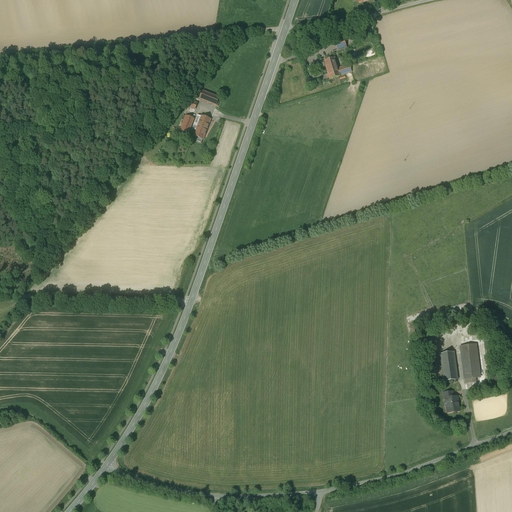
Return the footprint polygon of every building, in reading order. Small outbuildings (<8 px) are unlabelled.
[(334,41),(337,51),(346,48),(343,38),(334,41)] [(334,58),(324,61),(330,80),(340,77),(340,76),(338,69),(334,58)] [(349,65),(338,69),(340,76),(352,72),(349,65)] [(202,91),(199,100),(216,106),(219,98),(202,91)] [(190,101),(187,111),(194,114),(197,104),(190,101)] [(194,120),(186,117),(180,131),(188,134),(194,120)] [(201,117),(198,126),(207,130),(211,120),(201,117)] [(207,130),(198,126),(194,136),(198,138),(197,141),(202,143),(207,130)] [(501,321),(498,317),(492,322),(503,336),(509,331),(506,327),(501,321)] [(435,334),(421,336),(423,354),(434,353),(437,352),(435,334)] [(476,349),(465,351),(465,347),(460,347),(464,380),(465,384),(477,382),(476,379),(476,378),(480,377),(476,349)] [(454,352),(440,354),(442,367),(455,366),(454,352)] [(455,366),(442,367),(444,382),(457,380),(455,366)] [(494,387),(496,387),(499,387),(501,386),(502,385),(503,383),(504,381),(503,379),(502,377),(500,375),(498,375),(496,375),(493,376),(492,377),(491,379),(491,382),(491,384),(492,385),(494,387)] [(447,398),(448,407),(446,409),(447,413),(459,412),(457,397),(454,397),(452,396),(450,397),(449,398),(447,398)]
